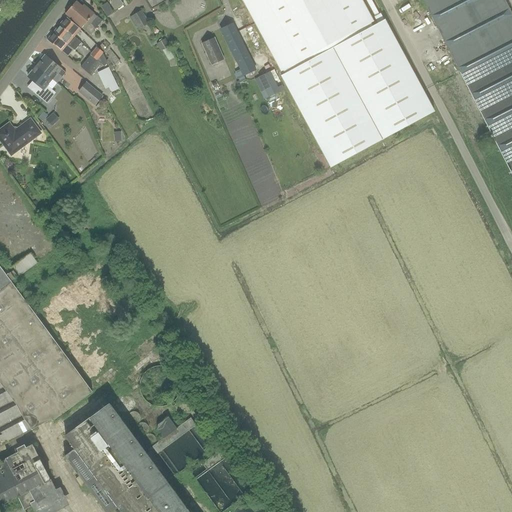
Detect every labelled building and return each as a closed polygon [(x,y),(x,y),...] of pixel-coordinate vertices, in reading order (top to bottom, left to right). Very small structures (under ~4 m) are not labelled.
[(112,0),(111,5),(114,10),(122,6),(118,0),(112,0)] [(241,0),(281,72),(374,22),(361,0),(241,0)] [(422,0),(461,75),(511,48),(511,13),(505,0),(422,0)] [(84,5),(82,7),(77,2),(65,15),(90,36),(103,21),(97,16),(97,17),(84,5)] [(107,3),(104,6),(110,14),(113,12),(107,3)] [(131,17),(139,30),(149,23),(142,11),(131,17)] [(74,37),(81,29),(66,17),(60,25),(74,37)] [(385,20),(281,76),(331,168),(434,112),(385,20)] [(77,39),(74,37),(60,25),(54,32),(68,44),(68,45),(75,51),(82,43),(77,39)] [(222,30),(242,70),(253,64),(233,25),(222,30)] [(68,45),(68,44),(54,32),(47,40),(62,52),(68,45)] [(224,60),(215,38),(202,43),(212,65),(213,64),(214,66),(219,64),(218,62),(224,60)] [(157,45),(162,52),(170,47),(165,40),(162,42),(161,40),(159,42),(160,43),(157,45)] [(105,66),(107,63),(102,53),(97,48),(91,55),(97,60),(101,64),(105,66)] [(511,48),(461,75),(487,126),(485,127),(487,130),(489,129),(490,131),(484,134),(490,147),(496,144),(511,174),(511,48)] [(101,64),(97,60),(91,55),(84,63),(95,72),(101,64)] [(45,56),(37,66),(53,80),(58,73),(63,77),(66,73),(45,56)] [(91,76),(95,72),(84,63),(81,67),(91,76)] [(47,104),(53,97),(56,93),(47,86),(53,80),(37,66),(28,77),(37,84),(32,91),(47,104)] [(108,68),(97,73),(105,89),(109,88),(111,93),(119,89),(108,68)] [(280,92),(270,72),(259,78),(269,98),(280,92)] [(78,92),(95,106),(104,96),(87,82),(78,92)] [(9,124),(0,131),(0,139),(12,155),(41,133),(30,120),(17,130),(14,130),(9,124)] [(34,253),(13,264),(18,275),(40,263),(34,253)] [(93,391),(0,265),(0,506),(18,497),(21,503),(3,511),(26,511),(25,510),(32,506),(35,511),(57,511),(70,505),(61,487),(56,489),(33,445),(27,448),(25,445),(17,449),(19,453),(0,462),(0,446),(33,429),(52,419),(53,421),(93,391)] [(189,511),(109,403),(65,435),(74,448),(64,456),(106,511),(189,511)] [(158,425),(157,430),(164,439),(177,429),(168,417),(158,425)]
